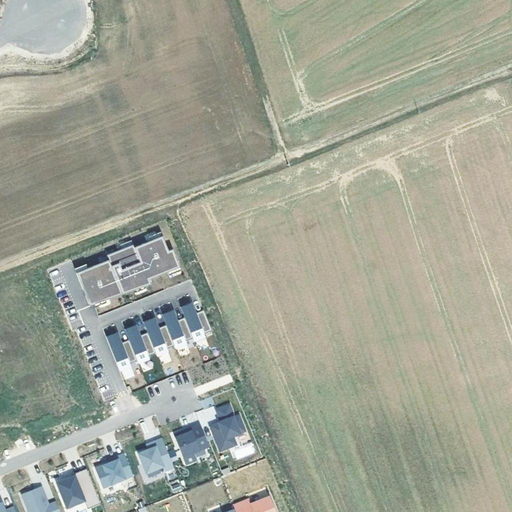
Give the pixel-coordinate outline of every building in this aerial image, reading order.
[(158,238),(134,248),(132,241),(128,242),(130,246),(115,252),(114,250),(106,253),(107,256),(99,260),(100,263),(76,273),(80,284),(88,280),(90,286),(87,287),(94,307),(98,306),(96,302),(121,292),(121,293),(144,284),(146,288),(149,286),(148,283),(152,282),(150,278),(171,269),(179,266),(172,250),(168,252),(160,233),(157,234),(158,238)] [(88,280),(80,284),(82,289),(87,287),(90,286),(88,280)] [(181,307),(185,318),(193,337),(195,340),(205,336),(204,333),(212,330),(204,310),(196,313),(192,302),(181,307)] [(167,325),(175,345),(176,348),(187,343),(186,340),(193,337),(185,318),(178,321),(173,310),(163,314),(167,325)] [(144,321),(148,332),(156,352),(157,355),(168,351),(167,348),(175,345),(167,325),(159,328),(155,317),(144,321)] [(130,340),(138,359),(139,362),(150,358),(149,355),(156,352),(148,332),(141,335),(136,325),(125,329),(130,340)] [(106,337),(120,370),(130,366),(129,363),(138,359),(130,340),(121,343),(117,332),(106,337)] [(211,397),(202,400),(204,407),(213,404),(211,397)] [(228,418),(217,422),(227,448),(236,444),(233,435),(240,432),(253,427),(246,411),(241,412),(237,400),(223,406),(226,414),(232,411),(234,415),(228,418)] [(184,430),(174,434),(183,456),(209,446),(200,423),(191,427),(192,430),(185,432),(184,430)] [(240,432),(233,435),(236,444),(244,441),(240,432)] [(148,449),(138,452),(146,472),(163,466),(165,470),(174,467),(162,438),(153,441),(155,446),(148,449)] [(232,451),(234,459),(254,453),(252,445),(232,451)] [(110,462),(95,468),(103,487),(133,475),(124,453),(116,456),(118,459),(110,462)] [(67,478),(57,482),(67,507),(85,500),(83,496),(96,491),(87,468),(74,473),(75,477),(68,480),(67,478)] [(175,492),(182,489),(178,480),(171,483),(175,492)] [(42,486),(22,494),(29,511),(60,511),(56,501),(49,504),(47,504),(45,500),(47,499),(42,486)] [(96,491),(83,496),(85,500),(88,508),(101,503),(96,491)] [(234,508),(235,511),(275,511),(270,498),(252,505),(250,501),(234,507),(234,508)] [(3,501),(0,502),(0,511),(16,511),(15,509),(7,511),(6,509),(3,501)]
